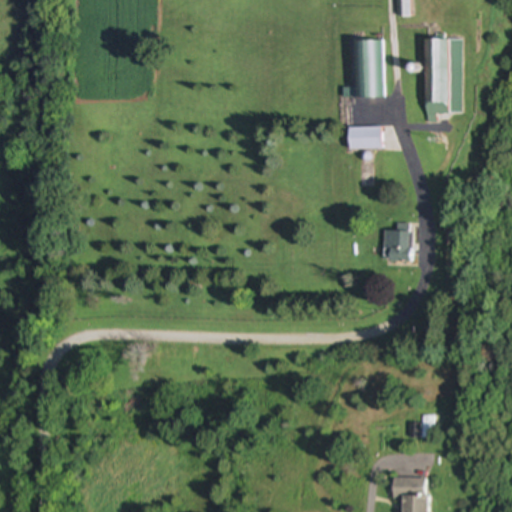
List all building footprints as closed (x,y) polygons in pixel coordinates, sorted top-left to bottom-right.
[(397,0),(398,17),(410,17),(410,0),(397,0)] [(436,115),(463,115),(463,40),(426,41),(426,124),(436,124),(436,115)] [(353,42),(354,89),(345,89),(345,99),(385,99),(384,41),(353,42)] [(350,129),(350,151),(384,150),(384,135),(392,135),(392,129),(350,129)] [(384,264),(411,264),(411,232),(384,232),(384,264)] [(393,502),(403,502),(402,511),(429,511),(430,480),(394,479),(393,502)]
